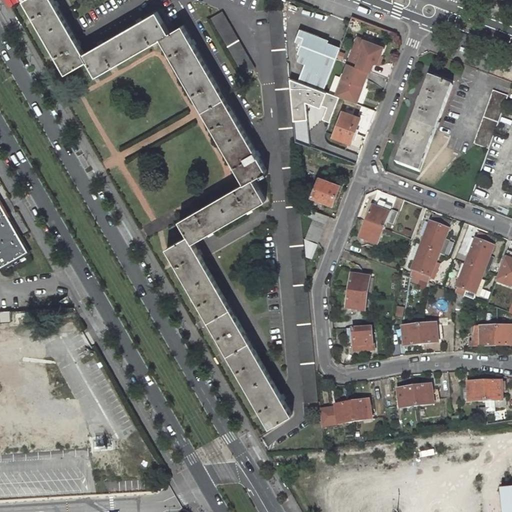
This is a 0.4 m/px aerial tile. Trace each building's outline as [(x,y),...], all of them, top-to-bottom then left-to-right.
[(53,0),(24,0),(32,13),(67,73),(84,63),(89,59),(84,52),(53,0)] [(157,11),(84,52),(89,59),(97,75),(110,68),(116,64),(151,44),(156,41),(161,38),(170,34),(157,11)] [(222,12),(211,19),(244,77),(255,70),(222,12)] [(282,12),(270,13),(309,401),(319,400),(282,12)] [(267,172),(183,27),(170,34),(161,38),(196,102),(207,119),(232,163),(245,185),(252,181),(267,172)] [(325,90),(340,48),(318,40),(319,36),(300,29),(296,42),(298,43),(297,46),(301,47),(299,53),(301,54),(299,60),(305,63),(299,80),(307,83),(325,90)] [(350,59),(370,68),(372,69),(374,64),(378,63),(381,55),(384,47),(358,37),(350,59)] [(380,67),(384,56),(381,55),(378,63),(374,64),(377,65),(380,67)] [(350,59),(336,95),(342,97),(353,102),(356,94),(360,95),(369,72),(371,72),(372,69),(370,68),(350,59)] [(424,175),(460,79),(437,70),(429,89),(425,88),(422,96),(426,97),(410,140),(407,138),(404,146),(408,147),(401,166),(424,175)] [(290,76),(296,140),(311,139),(307,83),(299,80),(290,76)] [(497,91),(480,138),(477,145),(490,150),(510,96),(497,91)] [(328,92),(323,104),(329,106),(325,119),(333,122),(342,97),(336,95),(328,92)] [(361,118),(345,111),(335,136),(352,142),(361,118)] [(340,185),(321,177),(318,186),(314,196),(311,204),(323,210),(327,201),(333,204),(340,185)] [(301,191),(314,196),(318,186),(300,179),(301,191)] [(245,185),(181,221),(189,236),(193,244),(210,234),(247,213),(256,208),(265,203),(252,181),(245,185)] [(29,252),(0,201),(0,260),(3,267),(29,252)] [(317,210),(304,205),(302,204),(303,213),(314,217),(317,210)] [(393,209),(379,204),(377,210),(391,215),(392,211),(393,209)] [(394,228),(399,214),(392,211),(391,215),(377,210),(375,209),(369,224),(386,231),(388,225),(394,228)] [(314,217),(307,236),(306,239),(318,244),(329,215),(317,210),(314,217)] [(453,224),(435,218),(431,228),(428,227),(423,239),(427,240),(422,252),(419,251),(415,261),(419,262),(413,277),(430,283),(433,277),(437,279),(442,265),(438,263),(442,253),(446,255),(453,238),(448,236),(453,224)] [(369,224),(363,241),(380,247),(386,231),(369,224)] [(497,239),(479,233),(476,240),(472,238),(467,252),(471,254),(467,264),(463,263),(458,276),(461,278),(456,292),(457,293),(465,296),(474,299),(476,294),(479,296),(485,281),(481,279),(485,270),(489,271),(494,257),(490,256),(497,239)] [(251,342),(193,244),(189,236),(168,248),(166,249),(208,321),(228,355),(262,414),(270,427),(292,414),(251,342)] [(318,244),(306,239),(307,252),(313,254),(318,244)] [(511,251),(509,251),(497,281),(511,286),(511,251)] [(373,279),(354,276),(351,294),(369,297),(373,279)] [(456,311),(464,311),(465,296),(457,293),(456,311)] [(351,294),(348,311),(367,314),(369,297),(351,294)] [(438,343),(436,324),(420,325),(421,344),(438,343)] [(420,325),(403,327),(404,346),(421,344),(420,325)] [(511,326),(498,327),(498,346),(511,346),(511,326)] [(498,327),(474,328),(474,347),(498,346),(498,327)] [(357,349),(358,355),(380,353),(379,346),(376,346),(375,329),(354,331),(356,347),(356,349),(357,349)] [(127,415),(97,357),(82,365),(81,364),(77,366),(82,377),(84,376),(107,420),(120,414),(122,418),(127,415)] [(488,382),(485,382),(486,401),(486,408),(487,411),(491,411),(491,408),(494,407),(506,407),(505,398),(503,398),(502,392),(502,382),(502,381),(488,382)] [(486,401),(485,382),(468,382),(468,386),(464,386),(463,387),(462,388),(461,389),(461,390),(461,391),(462,392),(462,393),(463,393),(468,393),(469,402),(486,401)] [(435,404),(433,384),(416,387),(419,406),(435,404)] [(416,387),(400,388),(403,408),(419,406),(416,387)] [(374,420),(372,401),(355,403),(358,422),(374,420)] [(324,426),(358,422),(355,403),(340,405),(341,412),(337,412),(337,409),(322,411),(324,426)] [(487,411),(486,408),(479,408),(481,425),(488,425),(487,411)] [(452,417),(453,430),(461,429),(459,416),(452,417)] [(511,511),(511,485),(491,488),(493,511),(511,511)]
